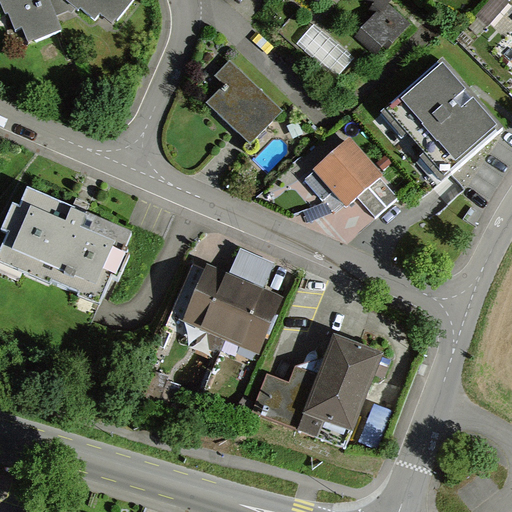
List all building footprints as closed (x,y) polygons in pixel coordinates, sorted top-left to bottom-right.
[(0,0),(0,14),(4,13),(5,16),(8,15),(16,34),(23,31),(28,45),(34,43),(35,45),(63,33),(57,18),(68,14),(72,17),(76,12),(79,15),(81,13),(96,25),(101,19),(112,28),(117,23),(118,24),(137,0),(0,0)] [(313,0),(318,4),(321,0),(363,0),(372,8),(371,10),(377,15),(356,38),(376,56),(384,48),(387,50),(409,26),(386,5),(390,0),(313,0)] [(511,0),(492,0),(476,17),(478,19),(470,28),(479,36),(511,0)] [(282,114),(229,62),(213,77),(224,87),(206,105),(248,147),(282,114)] [(502,130),(442,63),(382,115),(403,140),(407,136),(426,158),(422,160),(442,183),(502,130)] [(383,178),(350,141),(305,181),(323,202),(333,194),(347,210),(359,199),(380,181),(383,178)] [(397,200),(380,181),(359,199),(375,218),(397,200)] [(122,254),(131,235),(26,190),(19,207),(11,204),(0,230),(0,233),(6,236),(0,250),(0,265),(50,288),(52,284),(81,296),(79,299),(100,308),(113,278),(119,281),(129,257),(122,254)] [(241,251),(230,277),(208,268),(184,323),(260,355),(284,300),(263,291),(274,266),(241,251)] [(290,388),(268,379),(255,415),(347,450),(382,357),(334,339),(318,380),(296,372),(290,388)] [(169,378),(154,373),(146,397),(173,407),(180,387),(167,383),(169,378)]
